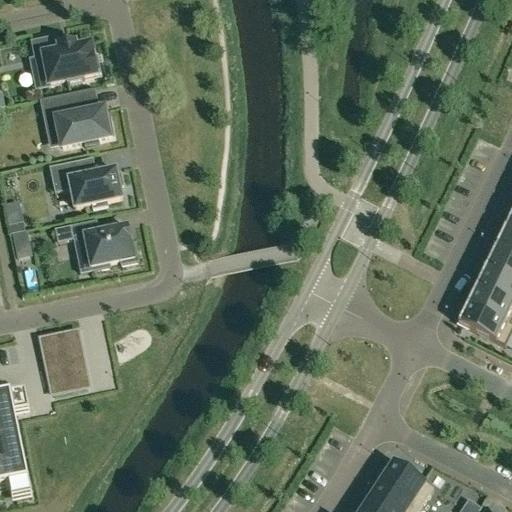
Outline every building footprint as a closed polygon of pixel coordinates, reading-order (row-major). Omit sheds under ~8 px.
[(101,76),(97,57),(93,58),(91,47),(76,50),(75,44),(60,47),(57,38),(31,43),(36,65),(44,63),(49,86),(66,83),(66,85),(84,81),(84,79),(101,76)] [(92,92),(44,101),(48,123),(57,122),(62,149),(85,144),(85,148),(98,145),(98,142),(109,140),(109,136),(114,135),(111,121),(106,122),(104,111),(93,113),(92,107),(95,107),(92,92)] [(77,164),(50,169),(55,195),(71,192),(75,211),(92,208),(92,212),(108,208),(107,205),(122,202),(120,189),(124,189),(121,175),(117,176),(116,172),(80,180),(77,164)] [(99,235),(97,223),(71,228),(73,241),(76,255),(88,252),(92,274),(111,270),(110,267),(120,265),(121,268),(139,265),(136,246),(132,247),(128,229),(99,235)] [(26,233),(24,225),(9,227),(11,236),(26,233)] [(511,253),(511,228),(508,226),(505,231),(503,237),(498,234),(494,245),(498,247),(511,253)] [(71,228),(55,231),(58,244),(73,241),(71,228)] [(28,235),(13,238),(15,246),(30,242),(28,235)] [(484,265),(488,267),(511,278),(511,253),(498,247),(495,252),(493,257),(488,255),(484,265)] [(511,278),(488,267),(486,270),(479,285),(478,287),(511,303),(511,278)] [(477,289),(469,305),(469,307),(511,327),(511,326),(511,324),(511,303),(478,287),(477,289)] [(468,309),(459,327),(469,332),(505,349),(511,335),(511,326),(511,327),(469,307),(468,309)] [(0,492),(10,490),(13,504),(32,500),(16,419),(30,416),(26,397),(0,401),(0,492)] [(391,469),(389,467),(381,478),(384,480),(380,487),(416,511),(420,511),(434,492),(394,466),(391,469)] [(365,509),(369,511),(416,511),(380,487),(365,509)] [(469,502),(462,511),(480,511),(481,511),(469,502)]
